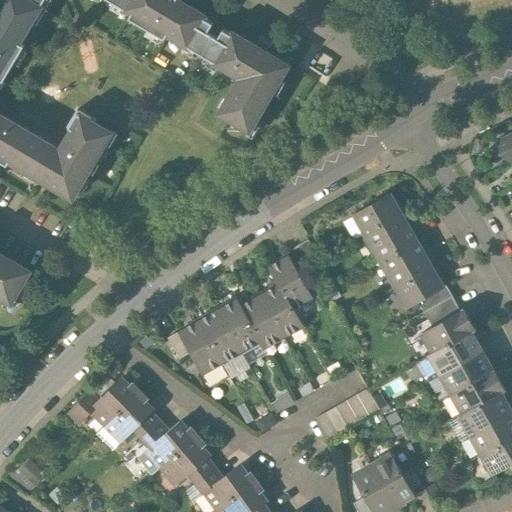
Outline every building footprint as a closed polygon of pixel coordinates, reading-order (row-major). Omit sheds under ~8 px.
[(43,7),(41,5),(31,0),(3,0),(0,5),(0,80),(2,82),(22,47),(20,46),(43,7)] [(188,45),(204,54),(213,37),(207,34),(212,24),(207,21),(209,17),(180,0),(111,0),(127,9),(126,11),(187,47),(188,45)] [(218,40),(213,37),(204,54),(219,63),(217,66),(240,79),(219,115),(251,133),(291,65),(234,32),(231,36),(223,31),(218,40)] [(80,113),(59,150),(40,181),(73,201),(113,133),(80,113)] [(0,158),(40,181),(59,150),(0,115),(0,158)] [(511,132),(498,139),(495,156),(509,164),(511,162),(511,132)] [(355,214),(366,235),(403,214),(392,193),(355,214)] [(417,240),(403,214),(366,235),(380,260),(417,240)] [(431,265),(417,240),(380,260),(394,286),(431,265)] [(287,253),(290,258),(297,271),(318,259),(309,242),(287,253)] [(0,300),(13,309),(33,275),(0,255),(0,300)] [(270,269),(280,287),(294,310),(313,300),(297,271),(290,258),(270,269)] [(443,286),(431,265),(394,286),(406,307),(418,300),(443,286)] [(418,300),(424,311),(452,296),(446,285),(443,286),(418,300)] [(280,287),(261,298),(284,340),(304,329),(294,310),(280,287)] [(460,312),(452,296),(424,311),(433,327),(460,312)] [(265,351),(284,340),(261,298),(241,309),(261,344),(265,351)] [(237,302),(218,313),(242,354),(261,344),(241,309),(237,302)] [(423,333),(434,352),(470,332),(474,330),(463,311),(460,312),(433,327),(423,333)] [(223,365),(242,354),(218,313),(199,323),(223,365)] [(204,376),(223,365),(199,323),(180,334),(192,354),(204,376)] [(430,354),(441,373),(481,351),(470,332),(434,352),(430,354)] [(192,354),(180,334),(169,341),(180,360),(192,354)] [(492,371),(481,351),(441,373),(452,393),(492,371)] [(503,391),(492,371),(452,393),(463,413),(501,392),(503,391)] [(92,414),(105,428),(141,393),(132,385),(129,388),(122,380),(99,402),(93,408),(96,411),(92,414)] [(316,420),(328,441),(387,407),(381,396),(373,401),(367,391),(316,420)] [(79,427),(92,414),(96,411),(93,408),(99,402),(90,392),(67,415),(79,427)] [(460,414),(471,434),(511,412),(501,392),(463,413),(460,414)] [(148,401),(141,393),(105,428),(121,444),(134,430),(150,415),(154,411),(146,402),(148,401)] [(291,415),(284,401),(273,407),(280,421),(291,415)] [(471,434),(482,454),(511,437),(511,413),(511,412),(471,434)] [(134,430),(150,448),(168,433),(150,415),(134,430)] [(146,451),(160,469),(197,438),(190,430),(188,432),(180,423),(168,433),(150,448),(146,451)] [(511,437),(482,454),(493,474),(509,465),(511,463),(511,437)] [(205,447),(197,438),(160,469),(175,487),(189,475),(208,459),(210,458),(203,449),(205,447)] [(391,456),(372,467),(399,511),(408,506),(407,504),(416,498),(403,477),(391,456)] [(189,475),(203,493),(223,478),(208,459),(189,475)] [(29,461),(10,480),(29,494),(45,477),(29,461)] [(203,493),(216,511),(256,483),(250,474),(247,476),(241,466),(223,478),(203,493)] [(398,511),(399,511),(372,467),(354,478),(366,499),(373,511),(398,511)] [(414,471),(403,477),(416,498),(427,492),(414,471)] [(263,492),(256,483),(216,511),(253,511),(264,505),(266,503),(260,494),(263,492)] [(58,490),(50,497),(58,506),(66,499),(58,490)] [(358,511),(373,511),(366,499),(355,506),(358,511)]
